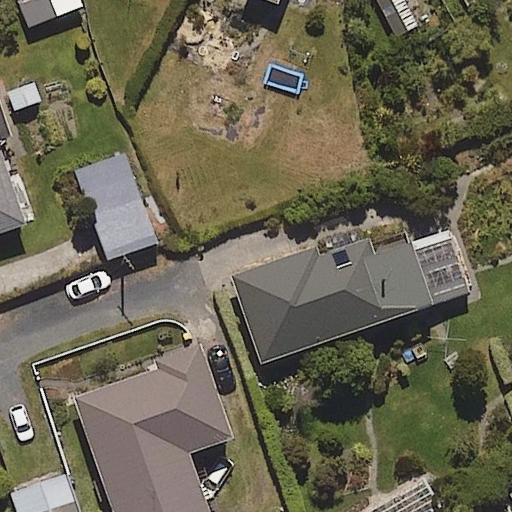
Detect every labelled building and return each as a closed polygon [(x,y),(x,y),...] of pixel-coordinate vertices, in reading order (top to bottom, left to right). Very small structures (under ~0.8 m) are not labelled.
[(83,8),(78,0),(14,0),(30,33),(83,8)] [(282,0),(246,0),(277,13),(282,0)] [(409,0),(372,0),(383,25),(414,11),(409,0)] [(0,147),(11,144),(0,109),(0,240),(27,232),(0,148),(0,147)] [(157,248),(125,156),(75,173),(108,265),(157,248)] [(450,236),(381,260),(376,246),(326,262),(323,254),(233,284),(262,371),(472,301),(450,236)] [(232,447),(202,359),(76,403),(114,511),(205,511),(188,462),(232,447)] [(78,511),(65,471),(10,489),(17,511),(78,511)] [(438,511),(422,479),(360,511),(438,511)]
